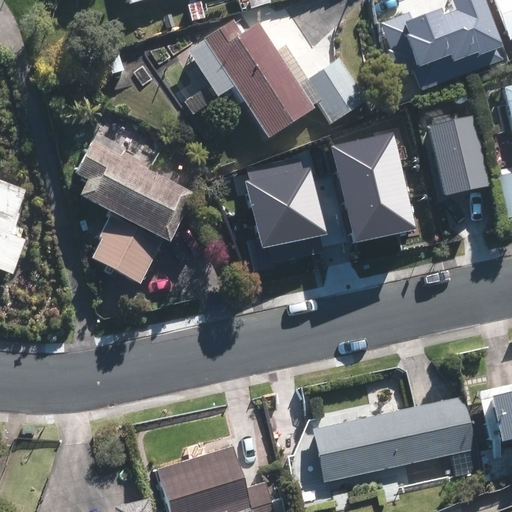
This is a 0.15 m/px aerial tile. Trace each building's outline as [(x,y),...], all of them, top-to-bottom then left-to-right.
[(407,9),(377,21),(404,92),(502,55),(480,0),(446,0),(450,9),(439,13),(436,7),(410,17),(407,9)] [(511,0),(490,0),(502,32),(511,28),(511,0)] [(234,27),(211,43),(271,134),(309,110),(257,30),(242,39),(234,27)] [(363,100),(339,64),(309,84),(333,120),(363,100)] [(472,120),(432,130),(448,194),(488,184),(472,120)] [(416,214),(402,142),(350,152),(353,171),(304,180),(305,184),(283,189),(291,234),(315,229),(315,233),(416,214)] [(189,197),(96,149),(83,174),(94,179),(87,194),(117,210),(94,254),(140,277),(162,233),(169,236),(189,197)] [(511,176),(498,180),(507,218),(511,217),(511,176)] [(22,193),(0,185),(0,267),(11,272),(22,243),(6,237),(22,193)] [(23,277),(20,294),(47,300),(51,283),(23,277)] [(511,391),(488,397),(498,439),(511,435),(511,391)] [(463,413),(318,444),(325,477),(471,446),(463,413)] [(234,462),(158,484),(165,511),(230,511),(248,507),(234,462)]
